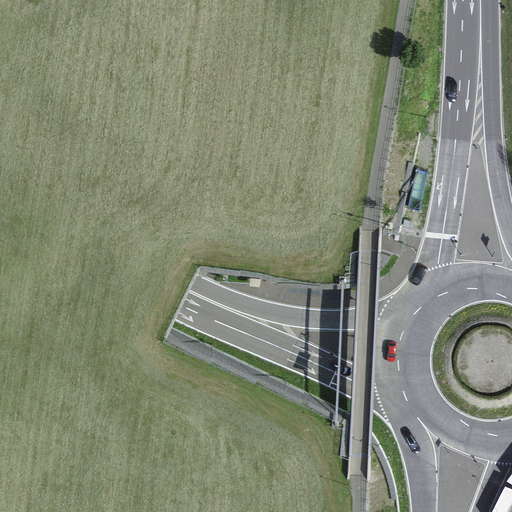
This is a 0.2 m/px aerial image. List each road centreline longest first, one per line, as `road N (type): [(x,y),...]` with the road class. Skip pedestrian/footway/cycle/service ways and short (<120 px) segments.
road 1 (primary): [(222,311),(117,258),(0,165)]
road 2 (secondary): [(474,51),(427,300)]
road 3 (primary): [(222,311),(285,349),(408,398)]
road 4 (primary): [(417,310),(337,319),(222,311)]
road 5 (secondary): [(511,221),(474,51)]
